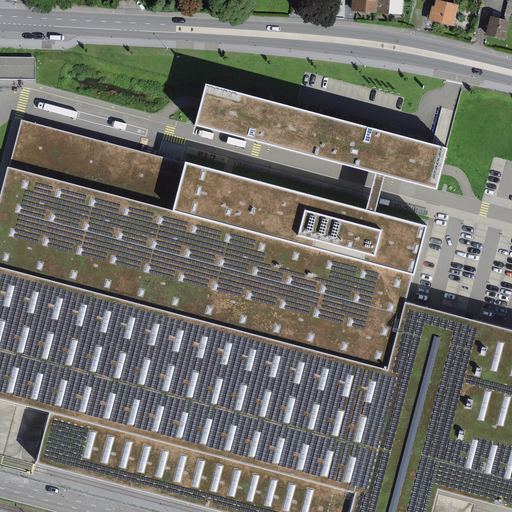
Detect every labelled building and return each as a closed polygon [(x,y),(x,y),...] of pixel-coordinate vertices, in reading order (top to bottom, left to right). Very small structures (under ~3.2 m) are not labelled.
[(353,0),(353,10),(377,12),(378,0),(353,0)] [(390,13),(391,0),(378,0),(377,12),(390,13)] [(391,0),(390,13),(405,14),(405,0),(391,0)] [(461,4),(443,0),(437,0),(436,6),(434,5),(430,20),(455,26),(461,4)] [(488,35),(507,40),(511,22),(511,20),(493,16),(488,35)] [(11,60),(0,59),(0,80),(37,81),(38,60),(11,60)] [(394,134),(205,85),(200,106),(194,126),(436,190),(442,169),(447,148),(439,146),(430,144),(427,143),(394,134)] [(8,168),(172,211),(185,162),(21,119),(8,168)] [(396,127),(394,134),(427,143),(429,136),(407,130),(396,127)] [(427,226),(185,162),(172,211),(414,274),(427,226)] [(228,511),(351,511),(407,301),(414,274),(172,211),(8,168),(0,196),(0,397),(49,410),(48,414),(47,420),(43,434),(39,449),(36,461),(228,511)] [(374,212),(384,176),(375,174),(365,210),(374,212)] [(481,321),(407,301),(351,511),(430,511),(436,494),(437,488),(481,321)] [(511,329),(481,321),(437,488),(511,507),(511,329)]
